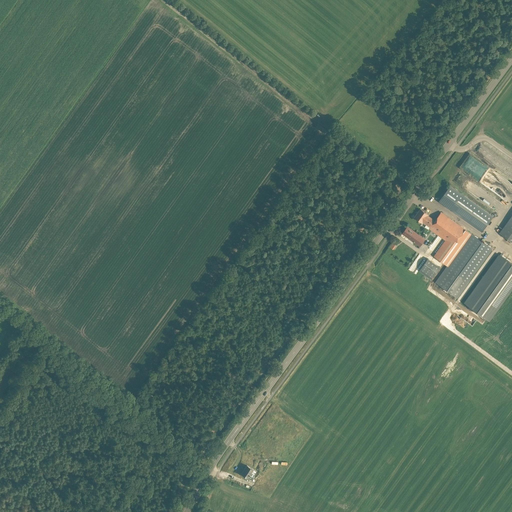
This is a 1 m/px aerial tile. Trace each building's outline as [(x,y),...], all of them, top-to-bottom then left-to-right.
[(488,166),(469,153),(460,166),(479,179),(488,166)] [(493,217),(450,186),(444,194),(442,193),(439,198),(440,199),(439,201),(482,232),(493,217)] [(428,216),(429,215),(421,208),(414,217),(423,223),(424,222),(430,227),(435,220),(428,216)] [(466,229),(441,212),(435,220),(430,227),(429,228),(445,240),(454,246),(466,229)] [(511,214),(500,233),(511,241),(511,214)] [(425,239),(408,226),(402,234),(420,246),(425,239)] [(472,234),(466,229),(454,246),(445,240),(434,256),(449,266),(472,234)] [(449,266),(438,281),(458,296),(492,249),(472,234),(449,266)] [(511,287),(511,262),(500,254),(465,303),(489,320),(511,287)] [(440,268),(428,259),(419,271),(431,280),(440,268)] [(241,473),(247,477),(253,469),(247,465),(241,473)]
